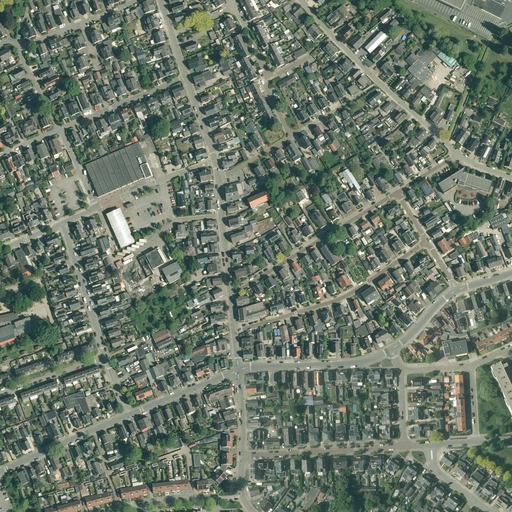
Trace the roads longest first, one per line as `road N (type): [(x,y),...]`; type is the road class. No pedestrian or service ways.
road 1 (residential): [(234,332),(343,297),(426,241)]
road 2 (residential): [(230,295),(396,192)]
road 3 (residential): [(241,456),(404,446)]
road 4 (residential): [(237,370),(358,363),(390,349)]
road 5 (residential): [(61,223),(105,357)]
road 6 (residential): [(185,76),(59,129)]
road 7 (residential): [(214,161),(97,207)]
